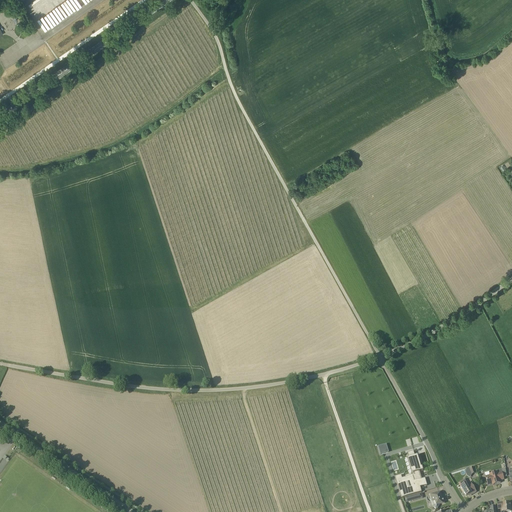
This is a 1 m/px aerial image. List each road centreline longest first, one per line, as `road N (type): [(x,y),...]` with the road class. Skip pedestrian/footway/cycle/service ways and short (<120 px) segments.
road 1 (unclassified): [(380,357),(190,0)]
road 2 (unclassified): [(380,357),(287,382),(191,390),(0,363)]
road 3 (primary): [(0,116),(166,0)]
road 4 (residential): [(465,511),(380,357)]
road 5 (secondary): [(130,511),(0,423)]
road 6 (residential): [(380,357),(511,279)]
road 7 (unknown): [(322,374),(368,511)]
